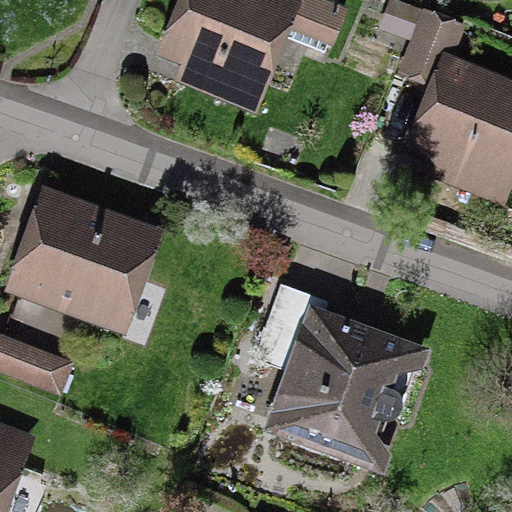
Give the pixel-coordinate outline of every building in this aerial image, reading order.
[(301,7),(284,0),(175,0),(145,72),(255,117),(301,7)] [(453,28),(384,1),(371,35),(400,46),(386,81),(427,97),(453,28)] [(511,191),(511,82),(444,55),(403,157),(509,199),(511,191)] [(162,234),(38,190),(1,298),(124,341),(162,234)] [(430,349),(310,304),(263,432),(383,477),(430,349)] [(65,361),(0,337),(0,379),(51,398),(65,361)] [(0,493),(16,454),(0,447),(0,493)]
